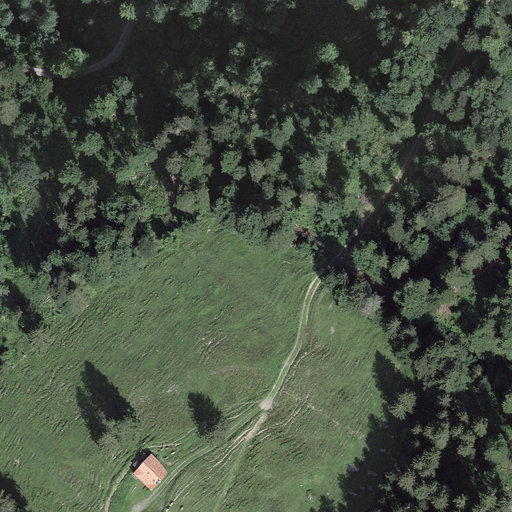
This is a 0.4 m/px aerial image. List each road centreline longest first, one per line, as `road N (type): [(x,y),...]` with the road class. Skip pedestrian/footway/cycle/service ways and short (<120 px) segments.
road 1 (track): [(143,511),(184,468),(247,427),(280,389),(315,285),(396,182),(490,0)]
road 2 (unclassified): [(0,63),(89,66),(105,59),(157,0)]
